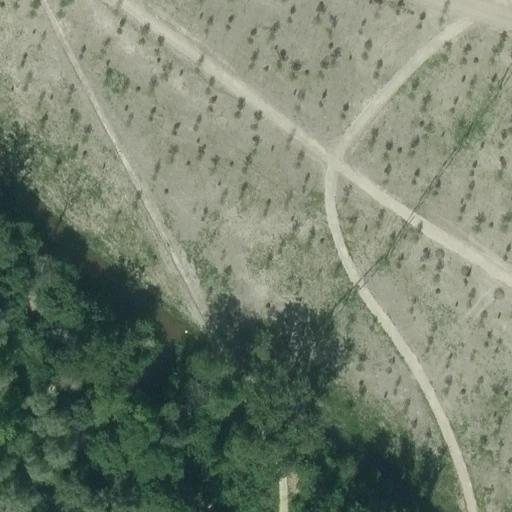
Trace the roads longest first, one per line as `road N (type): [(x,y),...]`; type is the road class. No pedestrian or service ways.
road 1 (unknown): [(43,0),(268,438),(350,511)]
road 2 (motorway): [(49,0),(511,299)]
road 3 (motorway): [(511,211),(187,0)]
